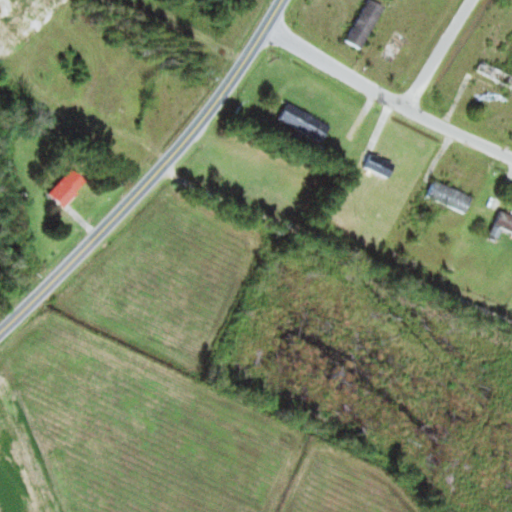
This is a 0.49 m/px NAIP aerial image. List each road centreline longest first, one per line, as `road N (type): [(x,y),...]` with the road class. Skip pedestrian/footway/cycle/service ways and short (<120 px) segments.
road 1 (residential): [(0,332),(207,117),(283,0)]
road 2 (residential): [(268,27),(511,159)]
road 3 (residential): [(469,0),(405,107)]
